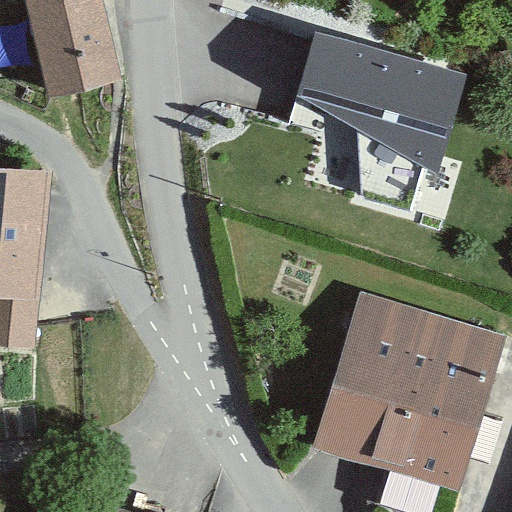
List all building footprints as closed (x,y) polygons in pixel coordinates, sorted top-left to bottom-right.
[(103,0),(22,0),(47,98),(124,79),(103,0)] [(462,75),(318,38),(301,91),(436,165),(462,75)] [(53,170),(0,164),(0,345),(36,349),(53,170)] [(504,333),(365,292),(319,448),(458,488),(504,333)] [(130,511),(36,488),(29,511),(130,511)]
